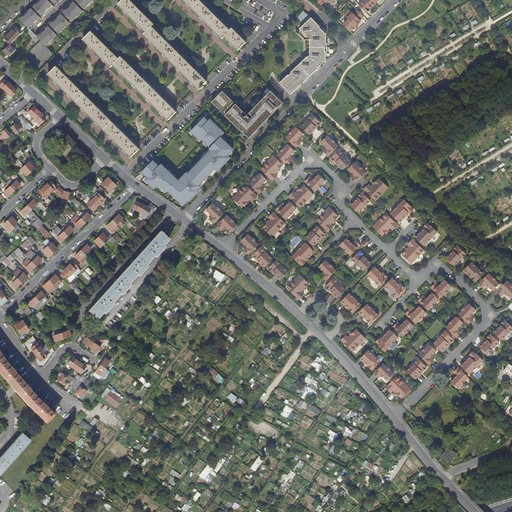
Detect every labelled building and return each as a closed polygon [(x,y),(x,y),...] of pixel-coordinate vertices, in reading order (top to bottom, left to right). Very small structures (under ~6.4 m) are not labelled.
[(36,5),(34,8),(44,18),(54,8),(46,0),(41,0),(41,1),(42,1),(37,6),(36,5)] [(74,0),(85,11),(87,8),(86,7),(91,2),(92,3),(95,0),(74,0)] [(190,81),(199,90),(208,82),(205,79),(152,26),(155,24),(130,0),(123,0),(118,5),(123,10),(128,15),(137,24),(142,29),(146,33),(144,35),(148,39),(154,45),(163,53),(168,59),(176,67),(182,72),(190,81)] [(200,0),(183,0),(186,2),(191,7),(200,16),(205,21),(213,30),(219,35),(222,39),(225,37),(230,42),(235,47),(238,50),(247,42),(233,28),(231,30),(200,0)] [(370,8),(365,3),(364,1),(359,5),(361,7),(366,12),(370,8)] [(66,20),(60,14),(49,24),(59,35),(62,32),(61,32),(66,27),(67,28),(70,24),(69,23),(71,22),(72,23),(75,20),(74,19),(79,15),(80,16),(83,13),(72,2),(62,12),(67,18),(66,20)] [(42,21),(31,10),(28,13),(29,14),(24,18),(23,17),(21,20),(29,28),(31,30),(42,21)] [(304,10),(296,18),(303,25),(311,16),(304,10)] [(348,18),(349,20),(344,24),(351,31),(354,28),(354,29),(355,29),(355,30),(356,30),(357,30),(358,29),(358,28),(358,27),(357,26),(356,26),(361,22),(353,13),(353,14),(348,18)] [(326,61),(326,34),(322,29),(323,29),(311,18),(300,29),(308,38),(309,37),(311,39),(311,40),(310,54),(311,55),(308,57),(291,73),(292,74),(290,76),(289,75),(281,83),(292,95),(322,66),(321,65),(325,61),(326,61)] [(57,37),(47,26),(37,36),(41,40),(47,46),(49,44),(48,44),(53,39),(54,40),(57,37)] [(31,30),(29,28),(24,32),(30,38),(34,33),(31,30)] [(21,35),(15,29),(4,39),(10,45),(13,43),(21,35)] [(163,114),(169,120),(177,112),(122,57),(120,59),(92,31),(84,40),(94,50),(105,62),(108,64),(112,68),(114,65),(121,73),(124,75),(135,86),(137,89),(149,100),(151,103),(163,114)] [(41,40),(37,36),(31,41),(35,46),(41,40)] [(17,51),(13,47),(15,45),(13,43),(10,45),(4,51),(10,57),(17,51)] [(57,66),(49,75),(129,155),(130,156),(132,157),(140,149),(137,147),(134,143),(57,66)] [(235,80),(237,82),(249,69),(247,67),(235,80)] [(259,79),(253,73),(249,77),(255,83),(259,79)] [(0,86),(5,91),(11,85),(7,82),(7,83),(4,80),(0,85),(0,86)] [(11,97),(16,91),(14,88),(11,85),(5,91),(11,97)] [(258,91),(256,89),(246,100),(247,102),(258,91)] [(223,91),(213,102),(215,104),(214,105),(218,109),(219,107),(221,109),(220,110),(250,138),(254,134),(253,133),(274,111),(275,112),(279,109),(277,108),(283,102),(273,92),(269,95),(268,94),(248,115),(247,117),(244,115),(245,114),(243,113),(241,112),(242,111),(237,105),(239,103),(235,100),(234,102),(223,91)] [(40,112),(37,110),(36,110),(33,107),(28,113),(29,114),(32,116),(34,119),(40,112)] [(253,133),(254,134),(275,112),(274,111),(253,133)] [(45,119),(42,115),(40,112),(34,119),(40,124),(45,119)] [(301,127),(310,135),(315,130),(314,129),(316,126),(317,127),(322,123),(313,115),(301,127)] [(29,125),(22,116),(19,118),(22,122),(27,128),(29,125)] [(154,162),(143,172),(149,178),(148,180),(147,181),(155,189),(156,189),(160,193),(161,192),(173,203),(174,202),(177,206),(182,201),(183,202),(187,198),(186,197),(194,188),(193,187),(209,171),(210,172),(221,162),(219,160),(221,158),(227,152),(214,140),(218,136),(207,124),(205,126),(201,123),(192,132),(201,141),(202,140),(212,150),(197,166),(189,175),(188,173),(180,182),(162,165),(160,167),(154,162)] [(14,125),(11,128),(16,133),(19,130),(20,131),(23,129),(18,124),(16,127),(14,125)] [(298,140),(299,138),(304,134),(297,127),(293,131),(293,130),(289,134),(290,134),(286,138),(296,148),(301,143),(299,141),(298,140)] [(5,129),(2,132),(3,134),(1,136),(4,139),(6,137),(7,138),(10,135),(5,129)] [(321,142),(325,146),(327,148),(326,149),(324,151),(328,156),(338,146),(335,143),(335,142),(332,139),(331,139),(327,135),(321,142)] [(289,157),(291,155),(295,151),(289,145),(285,148),(281,151),(282,151),(278,156),(288,165),(293,160),(291,158),(289,157)] [(12,156),(8,151),(6,149),(5,149),(3,151),(9,158),(12,156)] [(23,152),(20,149),(14,154),(14,155),(17,158),(23,152)] [(343,170),(351,161),(339,150),(331,158),(335,163),(336,162),(339,164),(338,165),(343,170)] [(12,156),(13,157),(21,165),(22,164),(17,158),(14,155),(12,156)] [(275,173),(277,171),(280,169),(283,165),(274,156),(261,169),(272,181),(278,176),(275,173)] [(33,167),(29,163),(31,160),(29,158),(25,162),(27,164),(25,166),(30,172),(34,168),(33,167)] [(224,161),(221,158),(219,160),(221,162),(210,172),(211,174),(224,161)] [(348,169),(353,173),(354,175),(353,176),(351,178),(356,183),(366,173),(362,169),(362,168),(359,165),(359,166),(355,162),(348,169)] [(30,172),(25,166),(21,170),(24,173),(26,176),(30,172)] [(261,186),(262,184),(267,180),(260,173),(257,177),(256,177),(253,180),(250,184),(260,194),(265,189),(263,187),(261,186)] [(319,174),(315,179),(313,180),(312,178),(310,177),(305,182),(315,191),(319,187),(319,188),(323,185),(322,184),(325,180),(319,174)] [(379,178),(376,181),(373,184),(371,186),(368,184),(363,189),(375,201),(388,187),(379,178)] [(102,185),(106,189),(110,192),(116,186),(112,182),(108,179),(102,185)] [(20,186),(16,181),(13,184),(10,180),(7,183),(8,185),(10,187),(14,191),(20,186)] [(7,183),(4,181),(0,184),(0,185),(4,189),(8,185),(7,183)] [(55,188),(50,182),(47,185),(47,184),(44,187),(50,193),(52,190),(55,188)] [(95,188),(90,183),(87,186),(93,192),(95,190),(94,189),(95,188)] [(10,187),(8,185),(4,189),(2,190),(4,192),(8,197),(14,191),(10,187)] [(245,204),(248,201),(250,199),(252,202),(257,196),(246,185),(233,198),(242,207),(245,204)] [(305,185),(301,189),(298,191),(296,194),(294,191),(288,196),(300,208),(314,194),(305,185)] [(50,193),(44,187),(40,190),(41,190),(38,193),(46,201),(52,195),(50,193)] [(70,193),(66,192),(60,187),(58,190),(54,192),(58,196),(62,199),(63,199),(69,200),(70,193)] [(362,192),(357,196),(359,198),(356,200),(355,199),(350,204),(358,212),(370,200),(362,192)] [(102,204),(105,201),(99,194),(93,200),(98,206),(101,203),(102,204)] [(79,201),(74,196),(70,199),(75,205),(79,201)] [(38,207),(36,205),(37,204),(33,200),(27,206),(33,212),(38,207)] [(98,206),(93,200),(87,205),(93,212),(96,209),(95,208),(98,206)] [(414,210),(413,209),(414,209),(405,200),(391,213),(400,222),(407,215),(406,214),(408,212),(409,213),(410,212),(411,213),(414,210)] [(143,205),(140,203),(140,204),(136,202),(133,209),(140,213),(143,205)] [(290,202),(286,206),(284,208),(283,207),(281,205),(276,210),(286,219),(290,216),(293,213),(293,212),(297,209),(290,202)] [(70,208),(66,203),(63,205),(63,206),(58,210),(64,217),(68,213),(66,211),(70,208)] [(207,210),(211,214),(213,216),(212,217),(210,219),(214,223),(224,214),(220,210),(221,210),(218,206),(217,207),(213,203),(207,210)] [(151,209),(147,207),(148,207),(143,205),(140,213),(138,216),(145,219),(151,209)] [(33,212),(27,206),(21,211),(25,215),(27,213),(30,217),(32,215),(34,217),(37,220),(36,222),(41,227),(42,226),(44,223),(33,212)] [(330,224),(333,222),(335,220),(339,216),(329,207),(316,220),(328,232),(333,227),(330,224)] [(269,222),(266,225),(263,228),(272,237),(285,224),(274,212),(268,217),(271,220),(269,222)] [(91,217),(87,213),(86,214),(81,219),(84,223),(91,217)] [(383,235),(386,232),(389,230),(391,227),(394,230),(398,225),(386,214),(374,227),(383,235)] [(84,223),(80,219),(77,215),(72,220),(75,223),(74,224),(79,229),(84,223)] [(122,219),(118,215),(112,221),(118,227),(120,228),(125,223),(122,220),(122,219)] [(222,230),(224,228),(225,226),(227,228),(231,232),(238,225),(234,222),(235,221),(231,218),(231,219),(227,215),(217,225),(222,230)] [(17,223),(11,217),(7,221),(13,227),(17,223)] [(13,227),(7,221),(3,225),(8,231),(13,227)] [(118,227),(112,221),(106,226),(110,231),(111,230),(113,232),(118,227)] [(147,224),(143,221),(137,227),(134,224),(133,226),(139,232),(147,224)] [(429,223),(428,224),(427,223),(425,226),(425,227),(424,228),(425,229),(423,231),(422,230),(415,237),(424,245),(438,232),(429,223)] [(147,265),(146,264),(155,255),(156,256),(165,246),(163,245),(170,237),(169,237),(175,230),(167,224),(152,240),(135,260),(118,279),(100,298),(89,311),(98,318),(103,312),(104,313),(113,303),(112,302),(120,293),(122,294),(130,284),(129,283),(138,274),(139,275),(147,265)] [(72,231),(67,225),(61,230),(67,236),(72,231)] [(51,235),(49,233),(42,226),(41,227),(38,229),(47,239),(51,235)] [(305,238),(314,246),(319,241),(318,241),(320,238),(321,239),(326,234),(317,226),(305,238)] [(67,236),(61,230),(58,227),(53,231),(58,237),(57,238),(61,242),(67,236)] [(108,240),(102,234),(98,238),(104,244),(108,240)] [(121,240),(116,234),(113,237),(117,241),(118,243),(121,240)] [(242,241),(246,245),(248,247),(247,248),(245,250),(249,255),(259,244),(255,241),(256,240),(253,238),(252,238),(248,234),(242,241)] [(15,241),(10,236),(7,239),(12,244),(15,241)] [(36,242),(31,236),(28,238),(27,240),(32,246),(36,242)] [(26,241),(24,239),(23,237),(17,243),(20,246),(22,244),(26,241)] [(104,244),(98,238),(94,242),(100,248),(104,244)] [(357,241),(355,243),(353,245),(352,243),(347,239),(341,245),(345,249),(344,249),(348,252),(351,255),(361,245),(357,241)] [(408,249),(406,251),(403,255),(412,264),(425,251),(413,239),(408,244),(410,247),(408,249)] [(57,249),(51,243),(50,243),(47,240),(44,242),(47,246),(47,247),(53,253),(57,249)] [(36,251),(26,241),(22,244),(25,247),(26,247),(33,254),(36,251)] [(306,243),(292,257),(301,266),(302,265),(303,265),(305,263),(305,262),(306,261),(305,260),(307,258),(308,259),(315,252),(306,243)] [(91,249),(87,245),(81,251),(84,255),(91,249)] [(458,245),(453,250),(454,251),(452,253),(451,252),(446,257),(455,265),(466,254),(458,245)] [(53,253),(47,247),(43,251),(48,257),(53,253)] [(265,267),(273,259),(261,247),(253,256),(257,260),(258,259),(261,262),(260,263),(265,267)] [(23,254),(18,248),(17,249),(10,255),(15,261),(19,257),(20,257),(23,254)] [(87,258),(84,255),(81,251),(75,256),(82,264),(85,261),(84,260),(87,258)] [(364,271),(373,262),(368,258),(368,259),(365,256),(366,255),(361,251),(353,259),(364,271)] [(15,261),(10,255),(7,258),(3,262),(2,263),(5,267),(10,262),(12,264),(15,261)] [(41,261),(37,257),(31,262),(35,266),(41,261)] [(35,266),(31,262),(28,259),(22,264),(26,267),(25,268),(29,272),(35,266)] [(281,280),(289,272),(277,260),(269,269),(273,273),(274,272),(277,275),(276,276),(281,280)] [(320,267),(324,272),(326,273),(324,274),(322,277),(326,281),(336,271),(333,267),(334,267),(330,264),(326,261),(320,267)] [(471,262),(463,270),(468,275),(469,274),(472,277),(471,278),(476,282),(484,274),(471,262)] [(78,269),(73,263),(70,266),(69,265),(66,268),(72,274),(78,269)] [(376,266),(368,274),(381,286),(384,283),(385,284),(389,280),(388,279),(389,278),(384,274),(383,274),(381,272),(381,271),(376,266)] [(72,274),(66,268),(63,271),(64,271),(61,274),(66,279),(67,278),(70,281),(75,277),(72,274)] [(81,271),(78,269),(72,274),(75,277),(81,271)] [(21,283),(27,277),(23,273),(22,273),(19,270),(14,275),(18,278),(17,279),(21,283)] [(217,270),(213,276),(221,281),(225,275),(217,270)] [(85,272),(82,275),(88,281),(91,279),(85,272)] [(487,285),(489,286),(493,291),(499,284),(496,281),(497,280),(493,276),(492,277),(488,273),(479,283),(484,288),(486,287),(487,285)] [(304,289),(306,287),(310,283),(300,274),(287,287),(299,299),(304,294),(302,291),(304,289)] [(55,275),(49,281),(53,285),(59,279),(55,275)] [(394,277),(386,285),(398,298),(406,289),(402,285),(401,286),(398,284),(399,282),(394,277)] [(338,298),(346,290),(334,278),(326,287),(330,291),(332,290),(334,293),(333,294),(338,298)] [(15,289),(21,283),(17,279),(11,285),(15,289)] [(445,280),(441,285),(440,286),(438,285),(436,283),(431,288),(442,298),(445,294),(446,294),(449,291),(448,290),(452,287),(445,280)] [(56,288),(53,285),(49,281),(43,287),(47,291),(50,294),(56,288)] [(506,292),(507,293),(511,298),(511,297),(511,284),(507,281),(497,291),(502,296),(504,293),(506,292)] [(72,283),(69,286),(75,292),(78,290),(76,289),(77,288),(72,283)] [(47,299),(41,292),(35,298),(41,305),(46,301),(45,301),(47,299)] [(350,293),(341,302),(347,307),(348,306),(350,309),(350,310),(354,314),(362,305),(350,293)] [(433,293),(428,298),(427,299),(426,298),(423,296),(419,301),(429,311),(433,307),(436,304),(439,300),(433,293)] [(41,305),(35,298),(29,303),(32,307),(34,306),(37,308),(39,306),(39,307),(41,305)] [(367,304),(359,313),(364,318),(365,317),(368,319),(367,321),(372,325),(380,316),(367,304)] [(470,317),(472,315),(476,311),(469,304),(466,308),(465,307),(462,311),(459,315),(469,324),(474,320),(471,318),(470,317)] [(420,307),(415,311),(414,312),(413,311),(411,309),(406,314),(416,324),(419,320),(420,321),(423,317),(426,313),(420,307)] [(40,311),(36,315),(41,319),(44,315),(40,311)] [(457,330),(459,328),(463,324),(457,317),(453,321),(452,320),(449,324),(450,324),(446,328),(457,338),(461,333),(459,331),(457,330)] [(28,322),(25,319),(15,326),(18,331),(25,326),(28,322)] [(407,320),(403,324),(401,326),(400,324),(398,322),(393,327),(403,337),(407,333),(407,334),(410,331),(410,330),(414,326),(407,320)] [(493,332),(501,340),(511,328),(511,327),(504,320),(500,324),(501,325),(498,328),(498,327),(493,332)] [(27,329),(25,326),(18,331),(21,335),(28,330),(27,329)] [(376,343),(385,352),(399,338),(389,329),(382,337),(384,338),(382,339),(381,338),(380,339),(376,343)] [(354,333),(351,336),(349,338),(346,336),(342,340),(353,352),(366,339),(357,330),(354,333)] [(55,342),(63,339),(71,336),(68,331),(61,334),(53,337),(55,342)] [(434,344),(442,352),(447,348),(446,347),(449,344),(450,345),(454,341),(446,332),(434,344)] [(490,334),(486,339),(487,340),(484,343),(483,341),(479,346),(487,354),(499,342),(490,334)] [(93,343),(90,348),(96,353),(102,344),(95,339),(93,343)] [(106,349),(110,343),(108,341),(106,340),(102,346),(106,349)] [(41,351),(37,344),(31,348),(33,351),(32,352),(35,355),(41,351)] [(431,357),(432,356),(437,352),(430,345),(426,349),(426,348),(422,351),(423,352),(420,355),(430,365),(434,361),(432,358),(431,357)] [(0,373),(29,408),(36,414),(46,423),(54,415),(43,404),(41,402),(38,400),(31,392),(33,390),(31,388),(29,386),(27,388),(15,373),(17,371),(15,369),(14,367),(11,369),(6,362),(0,354),(0,353),(2,352),(0,350),(0,349),(0,373)] [(369,350),(360,359),(365,364),(366,363),(369,366),(368,367),(372,371),(381,362),(383,360),(383,357),(381,356),(379,356),(376,358),(369,350)] [(46,357),(41,351),(35,355),(37,359),(40,362),(46,357)] [(474,352),(473,353),(473,352),(470,355),(469,356),(470,357),(468,359),(467,358),(461,365),(469,374),(483,360),(474,352)] [(322,355),(321,357),(316,356),(313,366),(320,369),(321,365),(325,366),(328,358),(322,355)] [(70,366),(74,369),(79,362),(76,360),(75,359),(70,366)] [(100,366),(105,369),(109,362),(105,359),(100,366)] [(407,371),(416,379),(420,375),(420,374),(422,372),(423,372),(427,368),(419,360),(407,371)] [(79,362),(74,369),(80,374),(86,366),(82,364),(82,365),(79,362)] [(382,375),(384,377),(388,381),(394,375),(391,371),(391,370),(388,368),(384,364),(383,364),(374,374),(379,379),(381,377),(382,375)] [(109,372),(105,369),(100,366),(95,373),(99,376),(98,378),(103,381),(109,372)] [(454,372),(456,375),(457,376),(456,377),(451,382),(458,388),(462,384),(462,385),(465,382),(465,381),(469,378),(459,367),(454,372)] [(83,385),(87,379),(82,375),(81,378),(73,371),(72,372),(70,376),(75,379),(83,385)] [(63,375),(59,373),(55,379),(59,381),(63,375)] [(317,387),(320,383),(314,379),(316,377),(309,373),(305,380),(317,387)] [(59,381),(58,382),(62,384),(67,377),(63,375),(59,381)] [(396,393),(399,395),(402,399),(411,389),(398,376),(386,388),(391,393),(394,391),(396,393)] [(88,389),(86,388),(83,385),(75,379),(71,385),(69,387),(76,392),(75,394),(78,396),(79,395),(82,398),(88,389)] [(91,381),(87,379),(83,385),(86,388),(88,386),(91,381)] [(111,391),(112,389),(108,386),(100,396),(108,402),(107,403),(109,405),(110,403),(116,408),(122,400),(111,391)] [(300,396),(307,398),(308,395),(312,396),(314,389),(303,386),(300,396)] [(111,391),(122,400),(124,398),(112,389),(111,391)] [(235,402),(238,397),(231,392),(228,398),(235,402)] [(281,414),(287,418),(293,409),(287,405),(281,414)] [(482,415),(475,411),(472,409),(469,412),(468,414),(472,416),(469,421),(475,425),(482,415)] [(83,420),(80,425),(90,432),(93,427),(83,420)] [(0,457),(0,474),(30,441),(22,434),(15,441),(0,457)] [(441,457),(451,463),(457,453),(452,450),(454,448),(449,445),(448,447),(447,447),(441,457)] [(256,471),(264,459),(259,456),(252,468),(256,471)] [(376,471),(378,467),(366,460),(364,464),(376,471)] [(220,463),(215,469),(218,472),(223,465),(220,463)] [(368,472),(365,476),(374,482),(375,479),(369,476),(371,474),(368,472)] [(228,501),(223,508),(228,511),(230,507),(236,510),(242,501),(238,498),(234,505),(228,501)]
